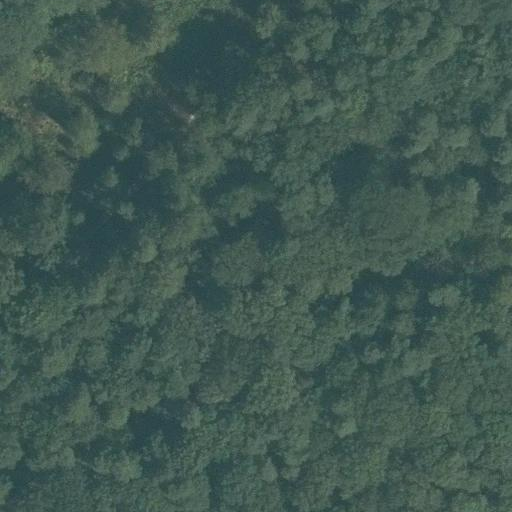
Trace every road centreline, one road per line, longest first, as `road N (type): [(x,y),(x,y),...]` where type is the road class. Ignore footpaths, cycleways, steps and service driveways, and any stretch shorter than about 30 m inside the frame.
road 1 (track): [(10,305),(103,223),(202,111),(320,0)]
road 2 (track): [(199,511),(511,347)]
road 3 (track): [(10,305),(14,511)]
